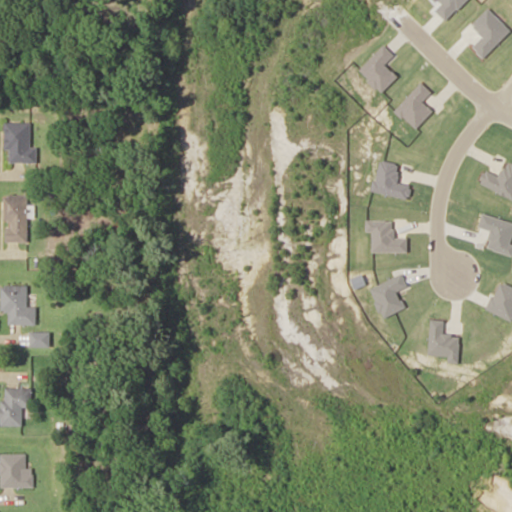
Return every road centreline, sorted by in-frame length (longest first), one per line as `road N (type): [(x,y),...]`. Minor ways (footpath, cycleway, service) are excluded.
road 1 (residential): [(451,275),(437,226),(448,162),(511,78)]
road 2 (residential): [(511,106),(398,11)]
